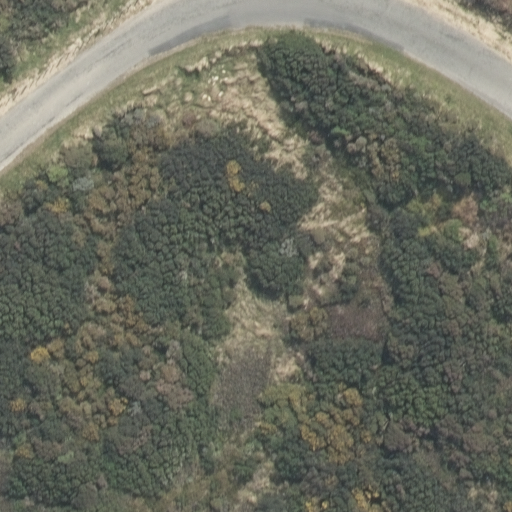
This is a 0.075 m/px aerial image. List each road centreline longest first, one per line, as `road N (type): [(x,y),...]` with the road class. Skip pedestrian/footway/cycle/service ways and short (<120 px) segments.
road 1 (unclassified): [(242,0),(186,13),(99,63),(0,142)]
road 2 (unclassified): [(511,85),(411,19),(294,0)]
